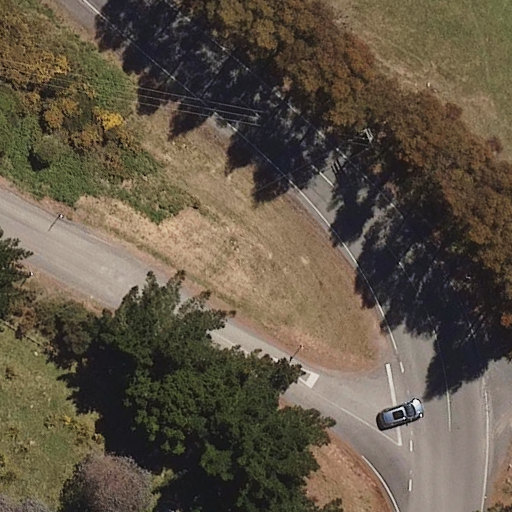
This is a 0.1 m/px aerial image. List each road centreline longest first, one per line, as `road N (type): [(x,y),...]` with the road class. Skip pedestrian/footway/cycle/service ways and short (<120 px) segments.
road 1 (secondary): [(121,0),(328,178),(399,262),(427,314),(446,389),(448,455)]
road 2 (tertiary): [(0,225),(401,445),(448,455)]
